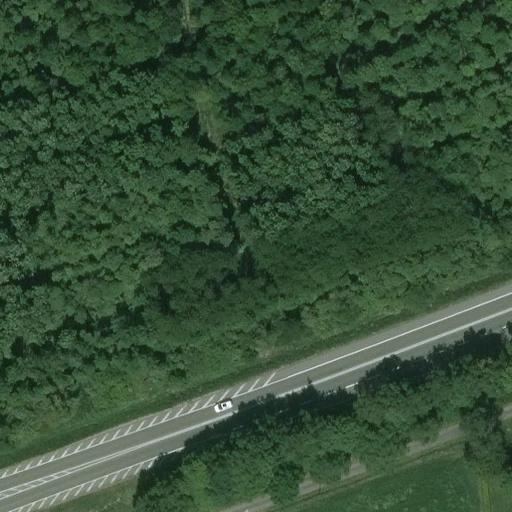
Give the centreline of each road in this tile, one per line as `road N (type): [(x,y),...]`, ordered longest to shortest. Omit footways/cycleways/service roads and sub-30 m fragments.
road 1 (trunk): [(0,509),(511,315)]
road 2 (trunk): [(511,292),(0,484)]
